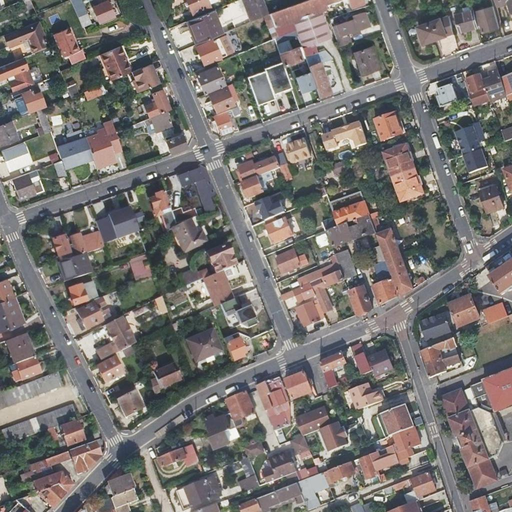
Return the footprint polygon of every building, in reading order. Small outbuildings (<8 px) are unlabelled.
[(109,0),(108,0),(94,6),(100,20),(115,14),(109,0)] [(185,0),(192,15),(209,8),(208,6),(217,2),(215,0),(185,0)] [(264,17),(269,15),(262,0),(243,0),(250,13),(233,20),(235,28),(264,17)] [(321,11),(325,9),(322,0),(308,0),(269,15),(272,23),(278,38),(296,30),(297,35),(306,58),(317,54),(314,45),(331,38),(321,11)] [(322,0),(325,9),(328,7),(327,3),(335,0),(347,0),(351,8),(364,3),(362,0),(322,0)] [(492,6),(490,0),(482,0),(485,8),(492,6)] [(511,0),(492,0),(494,5),(507,0),(511,13),(511,12),(511,0)] [(29,11),(34,9),(31,1),(26,3),(29,11)] [(474,12),(472,4),(463,8),(464,12),(455,15),(456,19),(457,22),(460,31),(478,26),(478,24),(474,12)] [(483,33),(498,28),(495,15),(494,10),(493,7),(474,12),(478,24),(480,23),(483,33)] [(334,12),(335,17),(347,13),(345,8),(334,12)] [(198,43),(223,33),(213,10),(189,20),(198,43)] [(353,21),(332,29),(339,47),(351,43),(348,36),(342,39),(341,36),(350,32),(351,36),(359,33),(358,30),(368,26),(367,23),(371,21),(369,14),(365,15),(364,13),(352,18),(353,21)] [(449,16),(440,19),(446,35),(454,32),(449,16)] [(440,19),(418,27),(424,43),(446,35),(440,19)] [(185,22),(194,45),(198,43),(189,20),(185,22)] [(39,27),(38,24),(5,35),(9,48),(24,43),(28,41),(32,51),(34,55),(51,49),(46,35),(44,36),(41,26),(39,27)] [(80,50),(70,26),(55,34),(65,57),(70,54),(74,63),(88,57),(84,48),(80,50)] [(296,30),(278,38),(270,41),(272,45),(297,35),(296,30)] [(204,68),(221,61),(220,58),(232,52),(225,36),(196,47),(204,68)] [(297,46),(279,54),(284,66),(302,58),(297,46)] [(119,47),(100,55),(102,58),(120,50),(119,47)] [(371,47),(354,53),(361,74),(379,67),(371,47)] [(131,71),(134,70),(124,48),(120,50),(130,72),(131,71)] [(106,69),(103,70),(97,73),(102,84),(103,84),(130,72),(120,50),(102,58),(106,69)] [(243,71),(237,54),(221,61),(204,68),(196,71),(205,94),(226,85),(220,71),(231,66),(235,74),(243,71)] [(327,82),(317,54),(306,58),(319,96),(331,91),(328,82),(327,82)] [(102,58),(98,60),(103,70),(106,69),(102,58)] [(14,92),(34,84),(24,59),(0,67),(0,79),(8,77),(14,92)] [(159,82),(151,63),(134,70),(131,71),(135,79),(133,80),(138,92),(159,82)] [(283,64),(246,76),(256,104),(292,93),(283,64)] [(489,98),(490,101),(507,95),(501,77),(498,69),(489,72),(491,77),(483,80),(489,98)] [(228,85),(246,77),(244,72),(226,80),(228,85)] [(489,98),(483,80),(480,72),(467,78),(472,92),(473,94),(470,95),(473,102),(473,104),(489,98)] [(507,95),(509,100),(511,98),(511,73),(501,77),(507,95)] [(301,95),(312,92),(307,74),(295,77),(301,95)] [(459,101),(464,102),(462,97),(465,95),(460,82),(459,79),(452,82),(459,101)] [(465,105),(473,102),(470,95),(469,93),(465,80),(460,82),(465,95),(462,97),(464,102),(465,105)] [(441,107),(459,101),(452,82),(438,87),(441,94),(437,95),(441,107)] [(102,84),(99,86),(106,109),(110,107),(111,107),(103,84),(102,84)] [(39,87),(22,93),(23,95),(15,98),(21,115),(46,106),(39,87)] [(229,87),(211,94),(218,111),(235,104),(229,87)] [(168,110),(171,109),(162,90),(151,95),(154,103),(159,114),(168,110)] [(87,91),(71,98),(72,102),(88,95),(87,91)] [(159,114),(154,103),(144,107),(148,118),(159,114)] [(57,152),(42,108),(35,111),(41,129),(36,132),(38,137),(44,134),(51,155),(46,157),(49,165),(51,164),(60,161),(57,152)] [(229,109),(214,115),(223,133),(237,128),(229,109)] [(174,125),(168,110),(159,114),(148,118),(147,119),(149,125),(153,123),(157,133),(174,125)] [(395,112),(375,119),(383,140),(403,133),(395,112)] [(113,128),(114,133),(118,131),(114,117),(110,119),(113,128)] [(14,118),(0,123),(0,140),(15,135),(12,124),(15,123),(14,118)] [(464,153),(488,145),(479,120),(472,123),(473,124),(456,131),(464,153)] [(363,128),(361,122),(333,131),(333,133),(325,136),(329,150),(339,147),(337,142),(351,137),(355,148),(368,143),(363,128)] [(153,134),(157,133),(153,123),(149,125),(153,134)] [(505,142),(511,140),(511,127),(501,131),(505,142)] [(86,143),(88,148),(91,158),(95,168),(115,161),(112,152),(120,150),(114,133),(113,128),(85,138),(86,143)] [(165,140),(170,157),(187,150),(181,134),(165,140)] [(306,138),(287,144),(289,149),(286,151),(289,159),(292,157),(294,162),(312,155),(306,138)] [(86,143),(57,152),(60,161),(63,168),(91,158),(88,148),(86,143)] [(16,145),(0,150),(0,156),(5,171),(23,164),(16,145)] [(383,153),(392,177),(415,169),(406,145),(383,153)] [(262,174),(281,166),(277,155),(255,164),(253,161),(239,166),(240,169),(239,170),(243,180),(245,179),(246,181),(262,174)] [(344,160),(331,165),(334,174),(347,169),(344,160)] [(56,178),(65,175),(63,168),(60,161),(51,164),(56,178)] [(281,166),(287,181),(294,178),(288,163),(281,166)] [(194,182),(206,212),(215,208),(211,197),(218,194),(206,168),(199,165),(201,169),(178,177),(182,186),(194,182)] [(511,192),(511,165),(503,169),(511,193),(511,192)] [(415,169),(392,177),(401,201),(424,193),(415,169)] [(29,172),(10,178),(18,199),(43,190),(40,181),(31,183),(29,177),(31,176),(29,172)] [(268,188),(262,174),(246,181),(244,182),(249,193),(251,196),(268,188)] [(503,208),(496,186),(480,192),(487,214),(503,208)] [(161,211),(171,207),(165,190),(155,193),(157,197),(151,199),(156,216),(162,214),(161,211)] [(290,210),(297,207),(294,202),(288,204),(290,210)] [(336,218),(338,225),(369,214),(368,212),(367,213),(363,214),(359,204),(334,213),(336,218)] [(173,215),(175,223),(196,215),(194,209),(182,213),(181,208),(172,211),(173,215)] [(338,225),(327,229),(333,246),(375,231),(375,229),(371,219),(369,214),(338,225)] [(170,225),(175,223),(173,215),(167,217),(170,225)] [(371,219),(375,229),(379,228),(377,222),(382,220),(381,215),(379,216),(371,219)] [(276,216),(268,220),(270,225),(268,225),(275,242),(294,234),(287,217),(278,221),(276,216)] [(191,218),(172,227),(183,250),(206,239),(201,229),(197,231),(191,218)] [(324,222),(327,229),(338,225),(336,218),(324,222)] [(141,235),(141,236),(161,229),(159,223),(139,230),(141,235)] [(375,229),(375,231),(381,245),(390,271),(393,278),(399,295),(401,298),(413,289),(389,224),(379,228),(375,229)] [(104,245),(99,229),(82,235),(81,231),(69,236),(71,241),(75,255),(84,252),(104,245)] [(52,238),(60,260),(72,256),(67,243),(63,231),(60,232),(61,235),(52,238)] [(323,234),(316,237),(320,248),(327,245),(323,234)] [(145,252),(146,250),(141,236),(141,235),(134,237),(140,254),(145,252)] [(137,255),(140,254),(134,237),(124,241),(125,242),(116,246),(119,255),(129,252),(130,258),(137,255)] [(71,241),(67,243),(72,256),(75,255),(71,241)] [(214,272),(221,270),(236,263),(228,243),(206,252),(214,272)] [(390,271),(381,245),(374,248),(379,263),(374,264),(378,275),(390,271)] [(511,248),(486,268),(491,277),(490,278),(502,298),(511,290),(511,248)] [(336,254),(339,263),(341,270),(344,279),(356,274),(348,249),(336,254)] [(299,257),(296,250),(278,257),(284,274),(303,267),(300,260),(303,259),(301,256),(299,257)] [(60,260),(67,280),(92,271),(84,252),(75,255),(72,256),(60,260)] [(130,258),(129,258),(138,281),(146,277),(153,274),(150,267),(145,252),(140,254),(137,255),(130,258)] [(305,277),(308,284),(311,283),(341,270),(339,263),(305,277)] [(200,279),(202,278),(203,277),(208,275),(205,268),(196,271),(200,279)] [(203,277),(215,305),(224,301),(233,298),(221,270),(214,272),(208,275),(203,277)] [(341,270),(311,283),(316,294),(318,300),(326,317),(327,319),(337,315),(325,288),(344,279),(341,270)] [(177,287),(191,282),(187,271),(173,277),(177,287)] [(153,274),(146,277),(148,282),(151,281),(158,296),(161,295),(153,274)] [(415,279),(419,285),(426,280),(422,274),(415,279)] [(87,302),(99,297),(93,277),(67,285),(73,304),(86,299),(87,302)] [(381,305),(399,295),(393,278),(374,285),(381,305)] [(0,302),(13,298),(7,280),(0,282),(0,302)] [(311,283),(308,284),(282,295),(285,301),(297,295),(299,302),(316,294),(311,283)] [(349,292),(357,313),(358,316),(373,308),(364,286),(349,292)] [(243,302),(240,294),(233,298),(224,301),(228,308),(243,302)] [(161,295),(158,296),(154,298),(159,311),(163,309),(164,312),(168,311),(161,295)] [(470,295),(448,303),(456,327),(479,319),(470,295)] [(99,297),(87,302),(89,305),(98,322),(111,315),(101,296),(99,297)] [(0,331),(22,323),(13,298),(0,302),(0,331)] [(318,300),(312,302),(320,320),(326,317),(318,300)] [(230,327),(244,322),(246,326),(257,322),(248,302),(224,313),(230,327)] [(320,320),(312,302),(297,309),(305,327),(320,320)] [(502,304),(483,311),(489,326),(509,319),(502,304)] [(89,305),(77,311),(86,329),(98,322),(89,305)] [(121,315),(104,324),(108,334),(111,341),(112,341),(114,344),(110,346),(109,344),(96,351),(100,361),(134,343),(135,342),(132,335),(133,334),(127,322),(125,324),(121,315)] [(427,340),(429,348),(456,338),(458,337),(454,329),(450,330),(444,316),(419,326),(424,337),(425,340),(427,340)] [(213,327),(188,338),(197,360),(222,348),(213,327)] [(321,343),(339,336),(337,331),(318,338),(321,343)] [(5,342),(13,365),(33,357),(25,335),(5,342)] [(241,337),(226,343),(234,360),(245,355),(244,353),(247,352),(241,337)] [(422,356),(430,379),(450,371),(448,365),(461,359),(456,347),(459,346),(456,338),(429,348),(421,351),(422,356)] [(350,347),(354,357),(364,353),(361,345),(360,342),(350,347)] [(346,365),(341,353),(321,362),(331,388),(338,386),(337,384),(335,384),(330,371),(346,365)] [(362,376),(368,373),(371,372),(364,353),(354,357),(362,376)] [(391,371),(385,353),(369,358),(376,377),(391,371)] [(124,373),(115,356),(97,366),(106,383),(124,373)] [(33,357),(13,365),(17,375),(11,377),(14,383),(40,373),(33,357)] [(162,386),(173,381),(181,377),(174,363),(159,370),(158,367),(155,369),(156,371),(154,372),(157,377),(151,380),(157,394),(164,390),(162,386)] [(511,371),(471,387),(472,389),(464,392),(472,410),(470,411),(461,390),(440,398),(476,489),(496,482),(488,460),(498,456),(504,444),(492,415),(497,413),(511,406),(511,371)] [(0,409),(62,387),(57,372),(0,393),(0,409)] [(305,372),(285,380),(293,400),(309,394),(310,396),(313,395),(312,393),(313,392),(311,386),(315,385),(314,380),(309,381),(305,372)] [(282,392),(277,380),(255,390),(265,412),(285,404),(281,393),(282,392)] [(175,385),(173,381),(162,386),(164,390),(175,385)] [(143,407),(132,384),(114,394),(126,416),(143,407)] [(358,411),(383,401),(380,392),(373,395),(370,396),(366,385),(350,391),(358,411)] [(246,395),(227,404),(235,423),(255,415),(246,395)] [(396,435),(415,427),(406,404),(378,415),(386,438),(396,435)] [(0,431),(0,435),(4,446),(44,432),(54,429),(76,421),(72,407),(0,431)] [(298,419),(304,435),(320,429),(332,424),(325,408),(298,419)] [(235,427),(229,413),(213,419),(211,417),(204,419),(210,435),(207,435),(213,451),(229,445),(223,432),(235,427)] [(492,415),(504,444),(508,442),(497,413),(492,415)] [(275,419),(269,421),(272,430),(286,425),(283,417),(276,420),(275,419)] [(341,428),(338,422),(332,424),(320,429),(329,452),(348,445),(345,438),(348,437),(345,427),(341,428)] [(84,442),(78,426),(77,423),(60,429),(67,447),(84,442)] [(393,445),(399,461),(407,458),(412,456),(410,450),(422,445),(415,427),(396,435),(398,443),(393,445)] [(54,429),(44,432),(48,444),(58,440),(54,429)] [(299,452),(309,448),(304,435),(293,440),(296,447),(297,446),(299,452)] [(389,447),(393,445),(398,443),(396,435),(386,438),(389,447)] [(96,442),(46,460),(47,467),(49,466),(71,458),(76,472),(88,468),(100,455),(96,442)] [(243,447),(247,458),(262,452),(258,442),(243,447)] [(381,482),(386,480),(382,468),(399,461),(393,445),(389,447),(370,454),(379,476),(381,482)] [(184,447),(159,457),(163,467),(185,458),(188,467),(198,463),(191,446),(185,449),(184,447)] [(265,473),(270,484),(299,472),(295,464),(297,463),(293,454),(283,457),(282,456),(271,460),(275,469),(265,473)] [(379,476),(370,454),(359,459),(364,470),(367,480),(379,476)] [(251,478),(255,476),(247,458),(243,459),(251,478)] [(359,459),(354,461),(358,472),(364,470),(359,459)] [(46,460),(28,466),(31,473),(22,476),(25,486),(29,484),(33,482),(53,475),(51,472),(49,466),(47,467),(46,460)] [(264,470),(265,473),(275,469),(271,460),(267,461),(269,468),(264,470)] [(354,461),(350,462),(354,474),(358,472),(354,461)] [(350,462),(328,471),(333,482),(354,474),(350,462)] [(111,476),(108,480),(114,497),(112,498),(117,511),(132,511),(129,504),(138,499),(125,463),(121,466),(111,476)] [(301,477),(318,471),(315,465),(299,471),(301,477)] [(501,478),(511,474),(511,466),(499,472),(501,478)] [(328,471),(323,473),(328,484),(333,482),(328,471)] [(53,475),(33,482),(37,491),(55,483),(65,492),(73,484),(60,472),(59,472),(53,475)] [(319,474),(302,481),(297,483),(304,501),(307,510),(318,506),(315,494),(314,495),(309,496),(307,491),(319,486),(321,490),(329,487),(328,484),(323,473),(319,474)] [(419,499),(418,497),(436,490),(430,473),(412,480),(416,490),(406,495),(409,503),(417,500),(419,499)] [(260,487),(255,476),(251,478),(239,482),(244,494),(260,487)] [(183,511),(221,497),(214,478),(177,493),(183,511)] [(395,491),(410,486),(409,481),(393,487),(395,491)] [(37,491),(52,507),(65,492),(55,483),(37,491)] [(304,501),(297,483),(257,499),(261,511),(270,511),(274,511),(273,509),(271,504),(293,495),(295,494),(299,503),(304,501)] [(314,492),(321,490),(319,486),(307,491),(309,496),(314,495),(315,494),(314,492)] [(295,500),(293,495),(271,504),(273,509),(295,500)] [(469,502),(472,511),(499,511),(507,510),(505,507),(490,511),(484,496),(469,502)] [(101,502),(104,511),(117,511),(112,498),(101,502)] [(28,511),(15,499),(13,500),(7,502),(12,507),(6,511),(28,511)] [(261,511),(257,499),(239,506),(240,509),(240,511),(261,511)] [(409,503),(387,511),(420,511),(417,500),(409,503)] [(375,511),(372,502),(362,506),(364,511),(375,511)] [(354,511),(364,511),(362,506),(361,503),(352,506),(354,511)]
